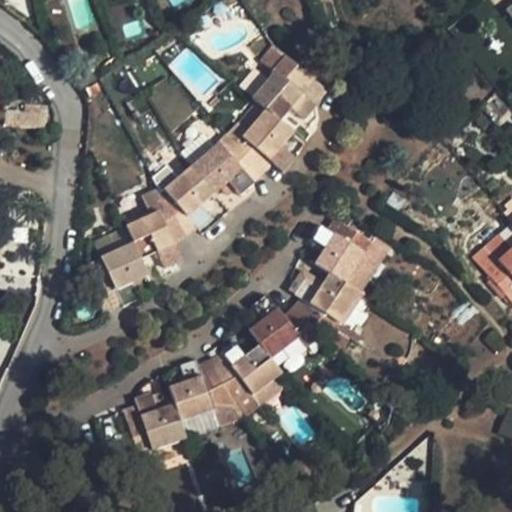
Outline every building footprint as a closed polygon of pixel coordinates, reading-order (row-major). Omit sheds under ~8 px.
[(435,24),(415,43),(426,55),(446,37),(435,24)] [(257,67),(270,78),(283,63),(272,53),(257,67)] [(270,78),(249,102),(264,115),(276,124),(287,112),(300,120),(312,108),(320,95),(283,63),(270,78)] [(264,115),(243,141),(279,173),(290,160),(278,150),(289,136),(276,124),(264,115)] [(187,168),(213,149),(200,136),(178,154),(187,168)] [(262,179),(227,138),(213,149),(250,187),(262,179)] [(213,149),(187,168),(211,197),(227,186),(236,197),(250,187),(213,149)] [(187,168),(160,192),(164,197),(193,232),(208,220),(198,209),(211,197),(187,168)] [(161,198),(148,206),(154,217),(170,250),(193,232),(164,197),(161,198)] [(123,229),(129,248),(136,261),(152,256),(160,270),(165,268),(177,263),(170,250),(154,217),(123,229)] [(322,220),(306,245),(320,254),(310,270),(325,280),(340,289),(365,248),(322,220)] [(94,240),(99,254),(124,244),(118,230),(94,240)] [(500,237),(476,257),(485,272),(511,304),(511,248),(511,249),(500,237)] [(99,263),(117,311),(134,302),(128,286),(142,280),(136,261),(129,248),(98,261),(99,263)] [(117,311),(99,263),(80,272),(100,319),(117,311)] [(332,326),(355,299),(340,289),(325,280),(315,293),(301,285),(292,297),(301,304),(332,326)] [(261,325),(247,335),(257,351),(267,364),(293,343),(279,323),(262,302),(251,309),(261,325)] [(332,326),(301,304),(291,313),(318,340),(332,326)] [(291,313),(279,323),(293,343),(303,352),(318,340),(291,313)] [(337,358),(353,344),(332,326),(318,340),(337,358)] [(242,359),(233,349),(216,357),(240,384),(250,397),(277,377),(267,364),(257,351),(242,359)] [(216,357),(201,363),(194,366),(204,395),(222,392),(240,384),(216,357)] [(194,366),(177,372),(159,379),(169,409),(176,426),(204,417),(231,409),(222,392),(204,395),(194,366)] [(277,377),(250,397),(260,407),(285,386),(277,377)] [(135,458),(182,443),(176,426),(169,409),(153,413),(147,400),(131,403),(131,407),(120,411),(135,458)] [(213,435),(241,425),(231,409),(204,417),(213,435)] [(511,411),(509,410),(499,433),(511,439),(511,411)] [(213,435),(204,417),(176,426),(182,443),(213,435)]
